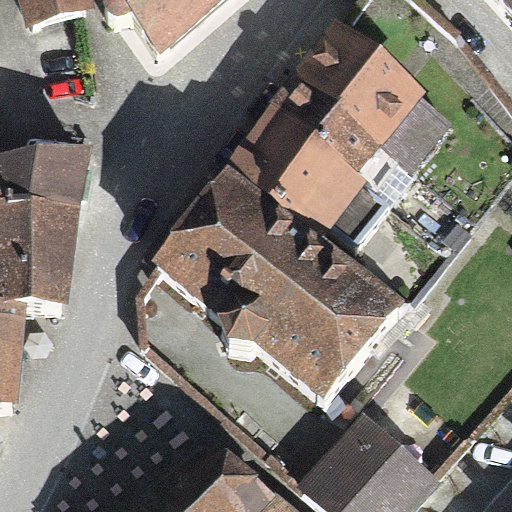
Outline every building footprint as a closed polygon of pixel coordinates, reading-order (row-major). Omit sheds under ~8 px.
[(16,0),(29,31),(83,17),(84,0),(16,0)] [(106,0),(108,16),(120,19),(131,14),(157,58),(223,0),(106,0)] [(511,0),(498,0),(511,15),(511,0)] [(336,23),(293,80),(379,149),(414,175),(452,126),(422,99),(428,94),(336,23)] [(293,80),(269,110),(357,177),(379,149),(293,80)] [(234,170),(321,240),(365,183),(357,177),(269,110),(226,164),(234,170)] [(0,307),(25,310),(70,309),(86,164),(0,166),(0,307)] [(153,270),(323,406),(403,306),(346,260),(321,240),(234,170),(153,270)] [(0,307),(0,417),(20,417),(25,310),(0,307)] [(364,417),(301,485),(330,511),(412,511),(437,485),(430,478),(364,417)] [(291,511),(281,504),(222,442),(137,511),(291,511)]
